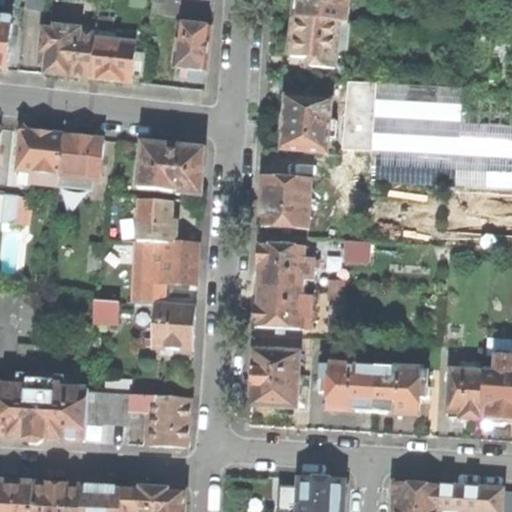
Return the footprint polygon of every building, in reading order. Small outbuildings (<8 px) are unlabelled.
[(44,0),(26,0),(26,9),(43,10),(44,0)] [(153,0),(151,15),(178,18),(180,0),(153,0)] [(296,0),(295,20),(341,25),(349,26),(351,0),(296,0)] [(338,51),(341,25),(295,20),(293,42),(290,42),(289,56),(291,56),(291,58),(309,60),(313,61),(312,68),(336,71),(338,51)] [(12,25),(0,23),(0,69),(7,70),(9,47),(12,25)] [(47,67),(46,74),(90,79),(94,42),(96,25),(72,23),(71,30),(55,29),(55,33),(44,32),(40,66),(44,67),(47,67)] [(212,28),(179,25),(174,68),(183,69),(207,72),(212,28)] [(349,26),(341,25),(338,51),(347,52),(349,26)] [(113,29),(98,27),(97,34),(112,36),(113,29)] [(90,79),(132,84),(134,67),(137,46),(111,43),(112,36),(97,34),(96,42),(94,42),(90,79)] [(362,117),(462,123),(465,89),(364,83),(362,117)] [(511,91),(465,89),(462,123),(511,126),(511,91)] [(288,99),(283,151),(328,155),(329,140),(331,140),(333,113),(332,113),(333,103),(308,101),(288,99)] [(460,156),(462,123),(362,117),(360,150),(460,156)] [(511,159),(511,126),(462,123),(460,156),(511,159)] [(33,173),(59,176),(64,136),(23,132),(21,150),(19,172),(33,173)] [(64,136),(59,176),(87,179),(101,181),(102,167),(105,141),(64,136)] [(201,197),(205,152),(143,146),(141,169),(139,191),(201,197)] [(459,188),(460,156),(360,150),(358,182),(459,188)] [(511,191),(511,159),(460,156),(459,188),(511,191)] [(58,188),(59,176),(33,173),(32,185),(58,188)] [(87,179),(59,176),(58,188),(85,191),(87,179)] [(308,231),(311,180),(264,177),(261,228),(284,229),(308,231)] [(343,182),(328,181),(328,193),(343,194),(343,182)] [(18,198),(4,197),(1,223),(16,225),(18,198)] [(141,202),(139,243),(142,243),(167,244),(169,244),(170,228),(171,204),(141,202)] [(345,262),(369,264),(371,243),(346,242),(345,262)] [(157,284),(165,284),(167,244),(142,243),(139,288),(131,288),(130,304),(156,305),(157,284)] [(104,245),(90,244),(87,272),(101,274),(104,245)] [(167,244),(165,284),(178,285),(197,286),(199,246),(169,244),(167,244)] [(283,248),(260,247),(258,287),(304,289),(305,280),(313,281),(314,261),(306,261),(306,249),(283,248)] [(347,283),(330,282),(330,291),(346,292),(347,283)] [(304,289),(258,287),(255,328),(280,330),(311,331),(313,300),(304,299),(304,289)] [(346,292),(330,291),(329,300),(346,301),(346,292)] [(118,324),(119,303),(99,301),(95,301),(93,322),(118,324)] [(154,341),(154,349),(173,350),(194,351),(196,308),(156,306),(154,341)] [(495,357),(511,358),(511,340),(487,339),(487,350),(486,357),(495,357)] [(43,347),(19,345),(18,356),(42,358),(43,347)] [(259,412),(270,412),(274,409),(274,408),(308,410),(309,389),(304,389),(304,379),(299,379),(300,354),(277,353),(254,352),(251,407),(257,407),(256,408),(259,412)] [(511,358),(495,357),(495,375),(485,374),(482,420),(490,421),(494,425),(504,425),(506,422),(511,422),(511,358)] [(373,413),(376,368),(323,365),(322,380),(319,379),(319,394),(328,395),(327,411),(350,412),(373,413)] [(429,371),(376,368),(373,413),(396,415),(420,416),(421,400),(430,400),(431,386),(428,386),(429,371)] [(482,420),(485,374),(453,372),(450,418),(467,419),(482,420)] [(133,380),(107,379),(106,392),(132,393),(133,380)] [(56,385),(55,395),(26,393),(26,383),(18,383),(18,386),(0,385),(0,437),(35,440),(86,443),(87,420),(89,394),(89,390),(63,389),(63,385),(56,385)] [(131,412),(132,397),(89,394),(87,420),(138,423),(139,413),(131,412)] [(131,412),(139,413),(152,413),(153,398),(132,397),(131,412)] [(150,447),(188,449),(191,400),(153,398),(152,413),(151,428),(150,447)] [(321,481),(300,480),(299,495),(299,498),(297,498),(296,508),(298,508),(298,511),(343,511),(345,483),(321,481)] [(0,483),(0,511),(33,511),(35,485),(0,483)] [(78,488),(35,485),(33,511),(82,511),(84,488),(78,488)] [(435,488),(395,485),(394,511),(414,511),(448,511),(449,509),(455,510),(456,499),(443,498),(443,488),(435,488)] [(119,490),(84,488),(82,511),(122,511),(124,490),(119,490)] [(500,511),(502,491),(443,488),(443,498),(456,499),(455,510),(449,509),(448,511),(500,511)] [(129,491),(124,490),(122,511),(184,511),(186,494),(129,491)] [(511,511),(511,492),(502,491),(500,511),(511,511)] [(286,511),(298,511),(298,508),(296,508),(297,498),(299,498),(299,495),(287,494),(286,511)]
